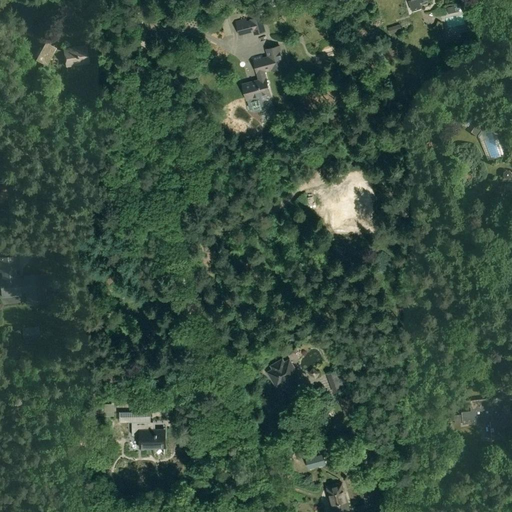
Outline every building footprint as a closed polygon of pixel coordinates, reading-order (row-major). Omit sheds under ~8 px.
[(266,31),(262,16),(249,19),(250,20),(246,21),(246,19),(235,22),(239,36),(253,32),(254,35),(266,31)] [(388,28),(390,34),(399,31),(398,25),(388,28)] [(393,43),(385,44),(389,58),(397,56),(393,43)] [(85,46),(65,50),(68,65),(88,62),(85,46)] [(330,61),(337,58),(336,49),(321,53),(323,61),(330,59),(330,61)] [(264,72),(278,69),(274,56),(263,58),(262,56),(254,58),(259,80),(244,84),(248,100),(260,97),(261,100),(270,98),(264,72)] [(471,130),(479,135),(485,126),(478,121),(471,130)] [(483,138),(488,158),(499,155),(494,135),(483,138)] [(311,156),(314,169),(322,167),(319,154),(311,156)] [(334,229),(350,229),(350,221),(370,221),(370,201),(339,201),(339,208),(334,208),(334,229)] [(409,219),(408,205),(394,205),(394,220),(409,219)] [(3,296),(20,295),(20,292),(26,291),(28,304),(46,302),(43,274),(25,276),(25,279),(18,279),(18,277),(16,277),(15,270),(17,269),(16,256),(0,258),(0,271),(2,271),(3,278),(1,279),(3,296)] [(22,328),(24,340),(40,338),(39,326),(22,328)] [(507,373),(505,351),(492,353),(494,375),(496,374),(497,377),(505,376),(504,373),(507,373)] [(286,388),(291,392),(300,382),(279,365),(279,364),(280,362),(280,360),(278,358),(275,358),(273,359),(265,367),(265,369),(265,371),(270,376),(271,375),(287,388),(286,388)] [(327,374),(334,393),(348,388),(341,368),(327,374)] [(463,424),(490,421),(492,439),(505,438),(504,427),(511,425),(511,422),(510,400),(511,399),(511,386),(496,388),(498,397),(470,400),(471,410),(461,411),(463,424)] [(344,415),(355,412),(349,395),(337,399),(344,415)] [(165,429),(155,430),(155,422),(150,422),(150,413),(133,413),(133,435),(140,435),(140,448),(166,448),(165,429)] [(306,458),(307,465),(308,468),(325,464),(323,453),(308,457),(306,458)] [(309,478),(320,474),(318,468),(306,472),(309,478)] [(333,511),(338,511),(348,509),(343,484),(327,488),(333,511)]
